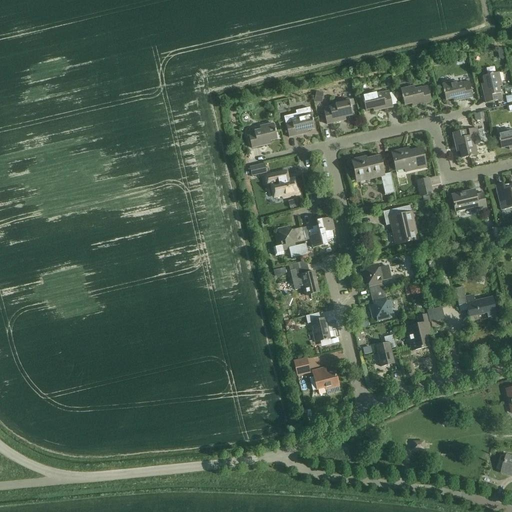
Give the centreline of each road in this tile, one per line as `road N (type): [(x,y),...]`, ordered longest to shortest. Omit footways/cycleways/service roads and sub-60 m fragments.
road 1 (residential): [(363,408),(328,268),(350,251),(327,145)]
road 2 (residential): [(511,511),(448,493),(307,473),(279,457)]
road 3 (residential): [(363,408),(511,364)]
road 4 (unclassified): [(64,478),(215,464)]
road 5 (residential): [(511,166),(450,178),(431,121)]
